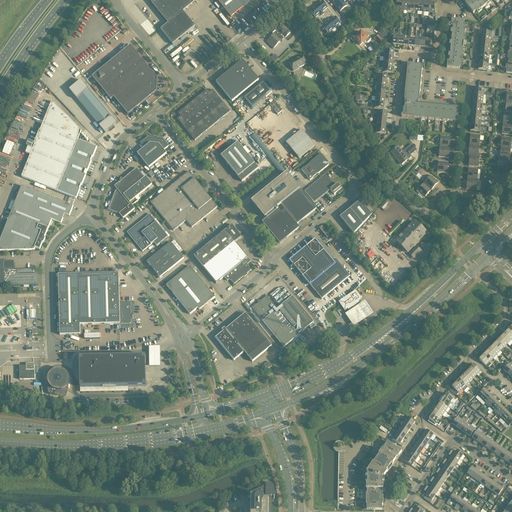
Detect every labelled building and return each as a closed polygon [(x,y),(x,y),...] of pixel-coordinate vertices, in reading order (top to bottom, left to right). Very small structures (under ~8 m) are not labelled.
[(154,0),(151,3),(168,23),(160,30),(171,44),(172,45),(195,26),(183,11),(196,0),(154,0)] [(216,0),(231,17),(252,0),(216,0)] [(331,0),(340,11),(347,6),(343,2),(345,1),(344,0),(331,0)] [(473,14),(478,10),(479,11),(483,7),(488,4),(492,0),(469,0),(465,4),(473,14)] [(323,11),(327,8),(325,5),(322,1),(310,11),(315,18),(321,13),(322,15),(325,13),(323,11)] [(359,3),(354,8),(356,11),(362,6),(360,3),(359,3)] [(328,33),(340,23),(335,17),(331,20),(329,19),(327,21),(328,23),(323,27),(328,33)] [(115,18),(110,22),(117,30),(120,27),(122,29),(124,27),(115,18)] [(318,18),(314,21),(319,28),(323,25),(318,18)] [(463,51),(464,45),(464,39),(465,33),(465,27),(464,27),(464,21),(451,20),(451,21),(447,21),(446,27),(449,27),(451,28),(448,62),(447,62),(447,68),(459,69),(460,63),(462,64),(462,57),(463,51)] [(269,39),(266,42),(273,49),(275,46),(279,43),(281,41),(282,40),(285,37),(286,38),(291,33),(283,25),(281,27),(279,26),(275,31),(272,33),(274,35),(269,39)] [(482,32),(481,37),(491,38),(492,30),(486,29),(486,32),(482,32)] [(375,39),(380,44),(387,37),(386,35),(383,31),(378,36),(375,39)] [(355,33),(352,36),(354,39),(358,42),(357,43),(360,46),(360,45),(361,45),(365,41),(367,43),(371,39),(367,35),(367,34),(366,33),(365,34),(365,33),(363,35),(361,32),(358,35),(355,33)] [(210,38),(206,42),(215,52),(220,48),(210,38)] [(151,71),(130,46),(111,62),(108,58),(100,65),(103,69),(92,77),(111,100),(114,97),(128,115),(137,107),(139,108),(140,105),(156,92),(157,79),(153,74),(154,72),(151,71)] [(302,56),(289,63),(293,71),(307,64),(302,56)] [(242,60),(216,82),(232,102),(259,80),(242,60)] [(408,64),(407,69),(408,69),(408,72),(422,73),(422,66),(409,64),(408,64)] [(380,68),(379,72),(382,72),(382,73),(392,74),(392,68),(383,67),(383,66),(380,66),(380,68)] [(407,72),(406,76),(408,76),(407,79),(421,80),(422,73),(408,72),(407,72)] [(406,79),(406,83),(407,83),(406,86),(420,88),(421,80),(407,79),(406,79)] [(69,90),(86,111),(105,133),(110,129),(110,130),(112,128),(117,124),(81,80),(69,90)] [(271,93),(263,83),(244,98),(252,108),(271,93)] [(405,86),(405,91),(406,91),(406,94),(420,95),(420,88),(406,86),(405,86)] [(209,93),(207,90),(178,113),(181,116),(177,119),(195,140),(230,112),(213,90),(209,93)] [(401,117),(457,123),(459,109),(415,105),(415,102),(419,102),(420,95),(406,94),(404,114),(401,116),(401,117)] [(270,105),(278,115),(283,111),(275,101),(270,105)] [(25,154),(30,156),(21,177),(76,199),(96,148),(77,140),(81,131),(51,102),(40,131),(39,130),(34,145),(33,150),(28,148),(25,154)] [(504,113),(503,124),(511,124),(511,114),(505,114),(505,113),(504,113)] [(511,135),(511,131),(511,124),(503,124),(502,135),(511,135)] [(385,134),(385,129),(376,128),(376,127),(373,126),(373,129),(376,129),(375,133),(374,133),(374,136),(380,137),(380,134),(385,134)] [(471,126),(470,131),(480,132),(480,134),(483,134),(483,128),(480,128),(480,127),(471,126)] [(286,143),(299,159),(315,146),(302,130),(286,143)] [(470,135),(469,145),(479,146),(480,136),(470,135)] [(441,136),(440,147),(449,148),(450,137),(441,136)] [(149,168),(166,154),(164,150),(168,146),(162,138),(157,138),(156,139),(153,138),(152,137),(148,137),(140,143),(144,148),(137,154),(149,168)] [(502,138),(500,148),(510,149),(511,139),(502,138)] [(10,156),(13,143),(5,141),(2,153),(10,156)] [(237,143),(221,156),(242,182),(258,169),(237,143)] [(398,147),(391,152),(401,165),(408,159),(411,157),(410,155),(417,150),(412,145),(406,150),(405,149),(402,152),(398,147)] [(478,157),(479,146),(469,145),(468,156),(469,156),(478,157)] [(448,158),(449,148),(440,147),(439,158),(448,158)] [(509,160),(510,149),(500,148),(499,159),(508,160),(509,160)] [(318,174),(321,171),(328,165),(329,163),(321,154),(309,163),(310,163),(304,168),(301,170),(310,180),(313,178),(312,178),(318,173),(318,174)] [(478,157),(469,156),(468,167),(478,168),(479,157),(478,157)] [(499,159),(498,159),(497,169),(507,170),(508,160),(499,159)] [(438,162),(437,173),(447,174),(448,163),(438,162)] [(135,209),(132,206),(138,201),(136,198),(152,184),(147,178),(145,179),(137,169),(123,179),(121,178),(117,187),(117,188),(109,210),(117,213),(119,214),(123,219),(135,209)] [(468,169),(467,179),(477,180),(478,169),(468,169)] [(192,228),(217,207),(206,193),(207,192),(204,188),(203,189),(189,172),(150,203),(173,231),(186,221),(192,228)] [(253,201),(260,210),(268,219),(279,210),(277,208),(300,190),(287,173),(253,201)] [(344,191),(338,184),(334,187),(325,175),(304,191),(314,203),(330,190),(334,195),(337,192),(339,195),(344,191)] [(431,176),(424,184),(431,191),(438,183),(431,176)] [(477,180),(467,179),(466,190),(476,191),(476,186),(480,186),(480,181),(477,180)] [(422,200),(423,198),(424,198),(431,191),(424,184),(417,192),(419,194),(418,196),(422,200)] [(61,224),(65,214),(69,216),(73,207),(22,186),(0,240),(0,251),(34,250),(35,248),(40,250),(52,220),(61,224)] [(297,225),(316,209),(300,190),(277,208),(279,210),(295,231),(299,228),(297,225)] [(363,225),(372,215),(360,201),(350,209),(363,225)] [(354,234),(363,225),(350,209),(340,218),(354,234)] [(295,231),(279,210),(268,219),(263,223),(266,226),(266,228),(267,228),(276,238),(276,240),(277,240),(280,243),(295,231)] [(127,233),(133,240),(143,252),(154,243),(157,247),(168,237),(156,222),(149,214),(127,233)] [(426,233),(415,222),(408,229),(396,242),(407,252),(426,233)] [(194,256),(203,268),(216,284),(224,277),(227,281),(229,279),(234,285),(243,277),(243,276),(246,273),(247,274),(251,270),(247,265),(251,262),(235,242),(241,237),(232,225),(194,256)] [(327,238),(330,236),(322,226),(319,229),(327,238)] [(324,250),(315,240),(306,247),(307,248),(293,260),(296,264),(294,266),(322,299),(350,276),(336,259),(331,263),(322,252),(324,250)] [(147,262),(160,278),(184,259),(171,243),(147,262)] [(420,251),(416,247),(409,254),(413,258),(420,251)] [(14,262),(0,262),(0,287),(5,288),(4,286),(39,285),(38,270),(14,271),(14,262)] [(190,267),(166,286),(190,315),(198,308),(199,310),(215,298),(190,267)] [(60,335),(80,335),(80,325),(120,324),(120,323),(121,323),(121,324),(131,324),(131,317),(130,303),(120,303),(120,304),(119,304),(119,273),(58,275),(60,335)] [(345,311),(362,299),(356,291),(339,302),(345,311)] [(267,296),(252,308),(263,321),(262,321),(283,347),(299,335),(294,328),(297,325),(281,305),(277,309),(267,296)] [(292,297),(281,305),(297,325),(303,331),(314,323),(292,297)] [(365,303),(345,316),(348,321),(353,329),(373,315),(368,308),(365,303)] [(36,318),(36,310),(27,310),(27,319),(36,318)] [(245,314),(226,330),(215,338),(234,361),(244,352),(252,362),(272,346),(245,314)] [(327,332),(331,328),(323,318),(319,321),(327,332)] [(85,331),(85,339),(100,339),(100,334),(89,334),(89,331),(85,331)] [(507,344),(511,341),(504,334),(501,338),(507,344)] [(504,348),(507,344),(501,338),(497,341),(504,348)] [(500,352),(504,348),(497,341),(494,345),(500,352)] [(497,355),(500,352),(494,345),(490,349),(497,355)] [(160,348),(149,348),(150,369),(160,368),(160,348)] [(493,359),(497,355),(490,349),(486,352),(493,359)] [(493,359),(486,352),(483,356),(489,362),(493,359)] [(79,357),(79,363),(80,383),(80,388),(146,386),(146,382),(146,373),(146,356),(79,357)] [(491,365),(489,362),(483,356),(479,360),(488,368),(491,365)] [(507,374),(511,369),(511,365),(510,363),(503,370),(507,374)] [(480,372),(474,365),(470,369),(477,375),(480,372)] [(34,366),(26,366),(19,367),(19,380),(35,380),(35,371),(34,371),(34,366)] [(61,392),(67,393),(69,382),(69,381),(69,380),(69,378),(69,377),(69,376),(68,374),(66,372),(65,372),(65,371),(64,370),(63,370),(62,370),(61,369),(59,369),(57,369),(56,369),(55,370),(54,370),(53,370),(52,371),(52,372),(51,372),(49,374),(49,375),(48,376),(48,377),(48,378),(48,379),(48,380),(47,381),(48,391),(48,392),(49,394),(50,394),(50,395),(51,395),(56,396),(57,396),(58,396),(59,396),(59,395),(60,395),(60,394),(61,394),(61,393),(61,392)] [(477,375),(470,369),(466,372),(473,379),(477,375)] [(469,383),(473,379),(466,372),(463,376),(469,383)] [(466,386),(469,383),(463,376),(459,380),(466,386)] [(459,380),(456,383),(462,390),(464,392),(468,388),(466,386),(459,380)] [(456,396),(462,390),(456,383),(452,387),(450,390),(456,396)] [(481,400),(488,393),(484,389),(477,396),(481,400)] [(446,394),(443,398),(453,405),(456,400),(457,399),(455,397),(449,391),(447,394),(446,394)] [(488,393),(481,400),(485,404),(492,397),(488,393)] [(492,397),(485,404),(489,408),(496,401),(492,397)] [(441,402),(448,408),(450,409),(453,405),(443,398),(441,402)] [(496,401),(489,408),(493,411),(500,405),(496,401)] [(445,412),(448,408),(441,402),(438,407),(445,412)] [(500,405),(493,411),(497,415),(503,408),(500,405)] [(442,416),(445,412),(438,407),(435,411),(442,416)] [(503,408),(497,415),(501,419),(507,412),(503,408)] [(439,420),(442,416),(435,411),(432,415),(439,420)] [(507,412),(501,419),(504,423),(511,416),(507,412)] [(429,420),(428,421),(429,422),(435,426),(436,425),(438,426),(441,422),(439,420),(432,415),(429,419),(429,420)] [(405,422),(415,429),(416,427),(413,425),(415,422),(408,417),(405,422)] [(456,428),(462,420),(457,417),(452,425),(456,428)] [(462,420),(456,428),(461,431),(466,423),(469,420),(464,417),(462,420)] [(402,427),(409,431),(411,429),(413,431),(415,429),(405,422),(402,427)] [(466,423),(461,431),(465,434),(471,426),(466,423)] [(471,426),(465,434),(470,437),(475,429),(471,426)] [(399,431),(409,438),(410,436),(407,434),(409,431),(402,427),(399,431)] [(423,435),(430,440),(434,435),(426,430),(423,435)] [(396,435),(403,440),(404,438),(407,440),(409,438),(399,431),(396,435)] [(473,443),(474,444),(481,434),(477,431),(472,438),(475,440),(473,443)] [(481,434),(474,444),(476,445),(478,443),(481,444),(486,437),(481,434)] [(402,447),(404,445),(401,443),(403,440),(396,435),(392,440),(402,447)] [(423,435),(420,439),(427,444),(430,440),(423,435)] [(490,440),(486,437),(481,444),(484,446),(482,449),(483,450),(490,440)] [(427,444),(420,439),(417,444),(424,449),(427,444)] [(495,444),(490,440),(483,450),(485,452),(487,449),(490,451),(495,444)] [(385,478),(388,480),(388,479),(383,476),(388,470),(389,470),(391,467),(390,466),(399,453),(400,453),(401,452),(402,451),(388,442),(384,447),(385,447),(380,455),(379,454),(373,463),(373,464),(368,472),(366,472),(366,484),(367,484),(367,494),(366,494),(366,505),(367,505),(367,510),(382,510),(382,505),(383,505),(383,494),(382,494),(382,481),(383,481),(383,479),(384,479),(385,478)] [(414,448),(421,453),(424,449),(417,444),(414,448)] [(495,444),(490,451),(492,452),(490,455),(492,457),(499,447),(495,444)] [(503,450),(499,447),(492,457),(494,458),(496,455),(499,457),(503,450)] [(411,453),(418,457),(421,453),(414,448),(411,453)] [(503,450),(499,457),(501,459),(499,462),(501,463),(508,453),(503,450)] [(455,453),(451,451),(450,453),(460,460),(463,455),(460,453),(456,451),(455,453)] [(408,457),(415,462),(418,457),(411,453),(408,457)] [(457,464),(460,460),(450,453),(448,455),(452,458),(450,460),(457,464)] [(511,456),(511,455),(508,453),(501,463),(503,464),(505,461),(508,463),(511,456)] [(408,457),(405,462),(412,467),(415,462),(408,457)] [(449,462),(445,460),(444,462),(454,469),(457,464),(450,460),(449,462)] [(451,473),(454,469),(444,462),(442,464),(446,466),(444,469),(451,473)] [(475,469),(472,467),(469,471),(467,474),(471,477),(478,467),(476,466),(475,469)] [(478,467),(471,477),(476,481),(481,474),(478,472),(480,469),(478,467)] [(442,471),(439,469),(437,471),(448,478),(451,473),(444,469),(442,471)] [(444,482),(448,478),(437,471),(436,473),(439,476),(438,478),(444,482)] [(481,474),(476,481),(480,484),(487,474),(485,473),(483,475),(481,474)] [(487,474),(480,484),(485,487),(490,480),(487,478),(489,475),(487,474)] [(441,487),(444,482),(438,478),(436,480),(433,478),(431,480),(441,487)] [(490,480),(485,487),(489,490),(496,480),(494,479),(492,482),(490,480)] [(431,480),(430,482),(433,484),(432,487),(438,491),(441,487),(431,480)] [(496,480),(489,490),(494,493),(499,486),(496,484),(498,481),(496,480)] [(248,499),(248,502),(251,502),(251,503),(250,511),(272,511),(273,500),(274,500),(274,491),(274,490),(274,489),(274,488),(273,487),(273,486),(272,486),(271,485),(270,485),(269,485),(269,484),(268,484),(267,485),(266,485),(251,492),(251,495),(251,496),(251,500),(248,499)] [(501,493),(505,486),(503,485),(501,488),(499,486),(494,493),(498,496),(501,493)] [(435,496),(438,491),(432,487),(430,488),(427,486),(425,489),(435,496)] [(425,489),(424,491),(427,493),(425,496),(425,495),(423,498),(430,503),(432,500),(435,496),(425,489)] [(453,494),(447,504),(448,505),(450,502),(453,504),(458,497),(453,494)] [(458,497),(453,504),(456,506),(454,509),(456,510),(462,500),(458,497)] [(462,500),(456,510),(457,511),(459,508),(462,510),(467,503),(462,500)] [(467,503),(462,510),(465,511),(464,511),(467,511),(471,506),(467,503)]
